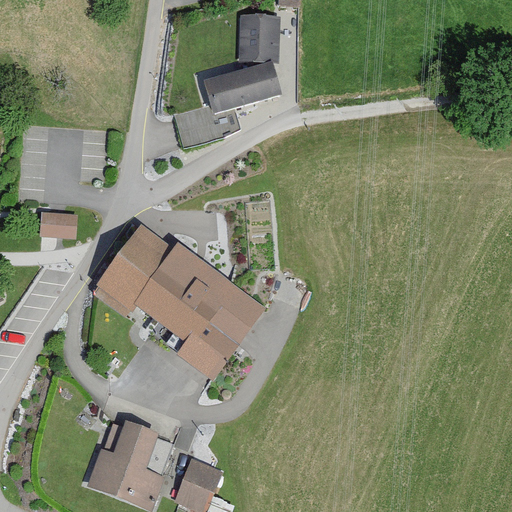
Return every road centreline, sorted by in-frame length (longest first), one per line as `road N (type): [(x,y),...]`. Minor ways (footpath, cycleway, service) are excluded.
road 1 (residential): [(0,413),(50,314),(122,213),(153,0)]
road 2 (track): [(122,213),(287,135),(413,111),(511,106)]
